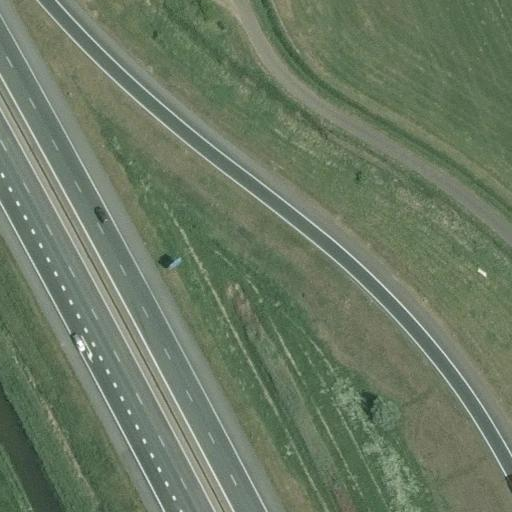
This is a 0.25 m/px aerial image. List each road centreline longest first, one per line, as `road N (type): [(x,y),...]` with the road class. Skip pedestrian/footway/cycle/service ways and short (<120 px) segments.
road 1 (motorway): [(511,472),(457,381),(355,272),(135,91),(43,0)]
road 2 (motorway): [(246,511),(0,51)]
road 3 (motorway): [(0,139),(190,499)]
